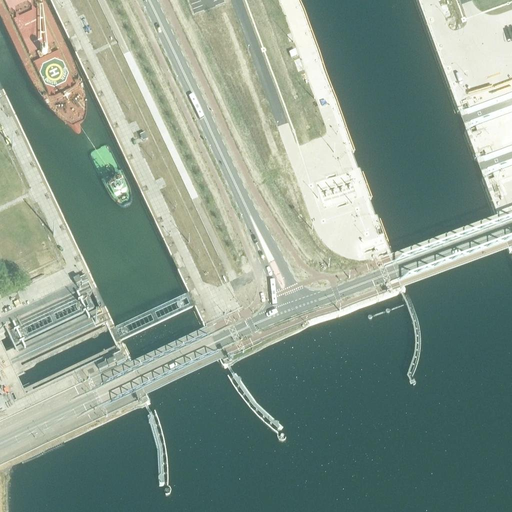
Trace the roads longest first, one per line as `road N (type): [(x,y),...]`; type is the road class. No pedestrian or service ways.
road 1 (secondary): [(0,444),(284,313)]
road 2 (secondary): [(261,242),(148,0)]
road 3 (secondary): [(299,307),(507,229)]
